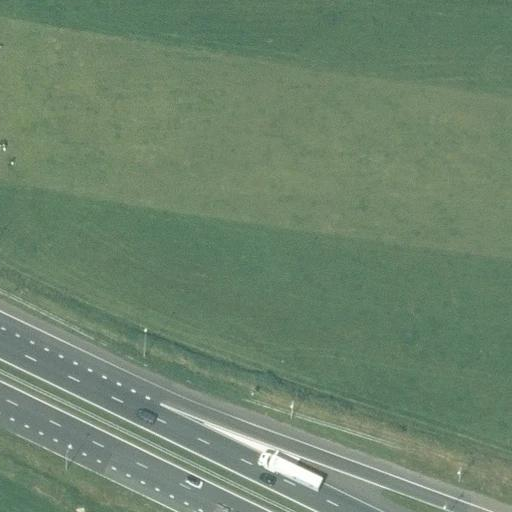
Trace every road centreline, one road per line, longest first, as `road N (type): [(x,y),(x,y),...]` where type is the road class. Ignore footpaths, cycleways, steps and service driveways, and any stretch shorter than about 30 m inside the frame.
road 1 (unclassified): [(511,450),(184,249),(0,59)]
road 2 (motorway): [(473,511),(302,449),(156,418)]
road 3 (motorway): [(0,398),(234,511)]
road 4 (motorway): [(350,511),(156,418)]
road 5 (motorway): [(156,418),(0,343)]
